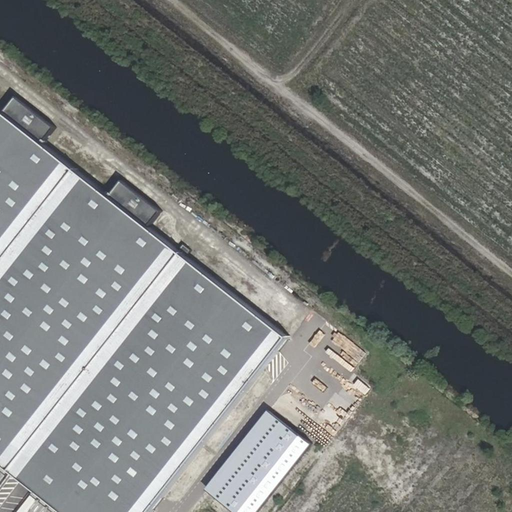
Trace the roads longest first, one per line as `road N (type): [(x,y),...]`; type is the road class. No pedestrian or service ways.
road 1 (track): [(511,317),(113,0)]
road 2 (track): [(511,271),(172,0)]
